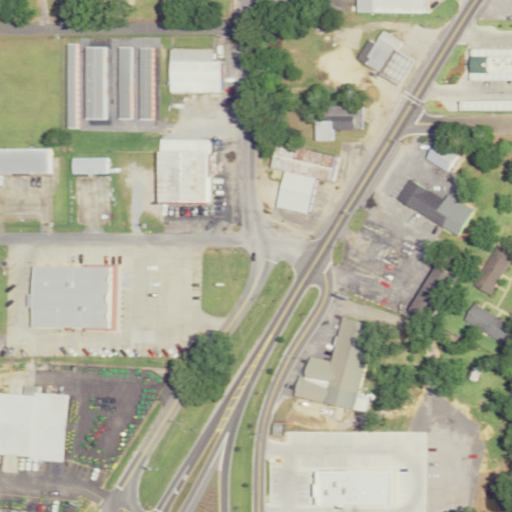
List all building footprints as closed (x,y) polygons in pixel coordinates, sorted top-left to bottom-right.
[(416,13),(416,0),(349,0),(350,12),(416,13)] [(407,59),(391,51),(396,41),(375,30),(369,42),(362,39),(350,61),(394,85),(407,59)] [(112,119),(125,119),(126,47),(113,47),(112,119)] [(148,47),(135,47),(134,119),(147,119),(148,47)] [(511,48),(462,49),(462,81),(511,80),(511,48)] [(164,93),(214,92),(213,61),(206,61),(206,49),(163,50),(164,93)] [(326,140),(326,130),(356,129),(355,105),(315,106),(316,122),(309,122),(309,141),(326,140)] [(150,202),(204,203),(204,187),(201,187),(202,140),(150,139),(150,202)] [(443,172),(451,156),(427,143),(418,159),(443,172)] [(334,157),(269,144),(264,168),(278,171),(271,207),(301,213),(308,178),(329,183),(334,157)] [(0,173),(44,173),(44,148),(0,148),(0,173)] [(99,157),(65,158),(65,174),(99,174),(99,157)] [(454,233),(467,207),(441,195),(439,198),(402,180),(391,203),(454,233)] [(509,253),(493,244),(468,285),(485,295),(509,253)] [(24,327),(110,328),(111,266),(25,265),(24,327)] [(459,318),(498,343),(508,326),(469,302),(459,318)] [(285,414),(316,420),(319,402),(361,411),(362,404),(359,404),(359,406),(353,405),(370,324),(336,317),(327,360),(303,356),(299,377),(293,376),(285,414)] [(0,454),(58,458),(61,394),(32,393),(33,385),(17,384),(17,393),(0,392),(0,454)] [(419,458),(434,405),(413,399),(398,452),(419,458)]
